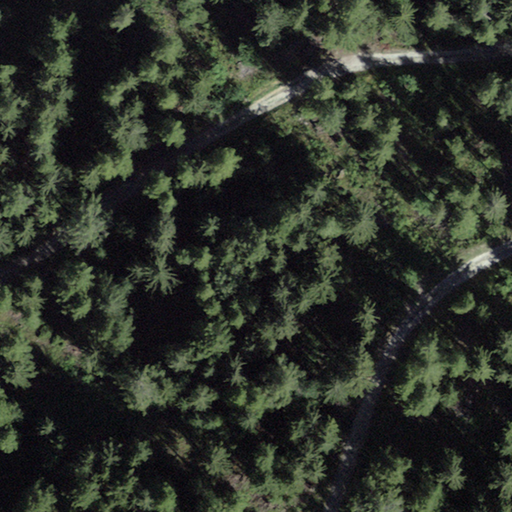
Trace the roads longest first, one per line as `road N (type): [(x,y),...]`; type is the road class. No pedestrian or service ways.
road 1 (track): [(0,269),(46,250),(312,74),(357,61),(473,58),(511,48)]
road 2 (track): [(511,251),(427,299),(371,377),(346,472),(321,511)]
